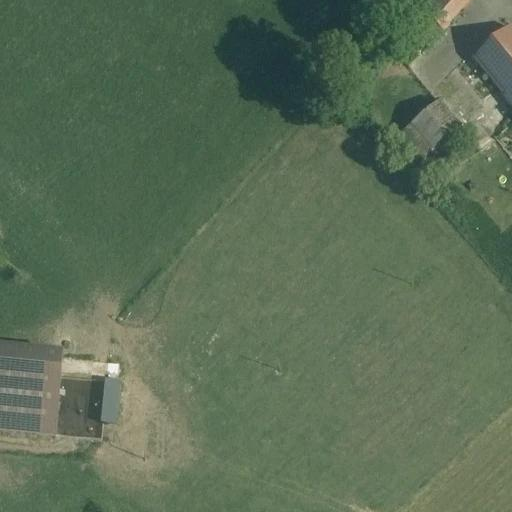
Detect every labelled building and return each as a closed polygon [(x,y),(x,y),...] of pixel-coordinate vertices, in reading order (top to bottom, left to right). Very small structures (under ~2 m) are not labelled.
[(429,0),(418,13),(445,37),(478,0),(429,0)] [(474,60),(504,97),(511,89),(511,29),(474,60)] [(442,107),(394,145),(413,169),(461,130),(442,107)] [(0,353),(0,372),(61,378),(63,360),(0,353)] [(61,378),(0,372),(0,430),(55,436),(61,378)]
